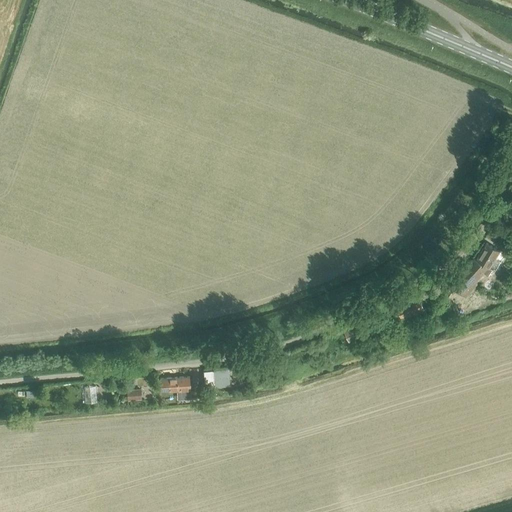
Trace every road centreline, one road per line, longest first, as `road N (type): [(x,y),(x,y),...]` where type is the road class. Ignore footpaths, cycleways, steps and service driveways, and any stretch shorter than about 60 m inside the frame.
road 1 (unclassified): [(0,383),(196,362),(301,339),(453,264),(511,181)]
road 2 (secondary): [(511,67),(346,0)]
